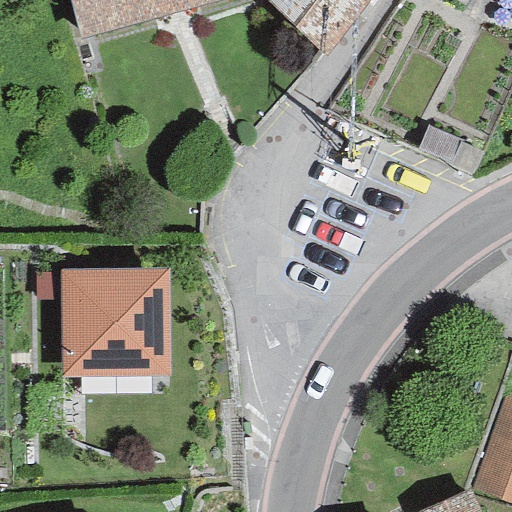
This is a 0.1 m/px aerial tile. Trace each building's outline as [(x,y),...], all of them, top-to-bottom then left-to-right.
[(71,0),(80,38),(225,0),(71,0)] [(264,0),(327,56),(369,0),(264,0)] [(167,269),(60,270),(60,273),(60,300),(60,377),(168,376),(167,269)] [(60,300),(60,273),(34,273),(35,300),(60,300)] [(511,399),(504,396),(471,490),(511,504),(511,399)] [(478,511),(468,489),(418,511),(478,511)]
